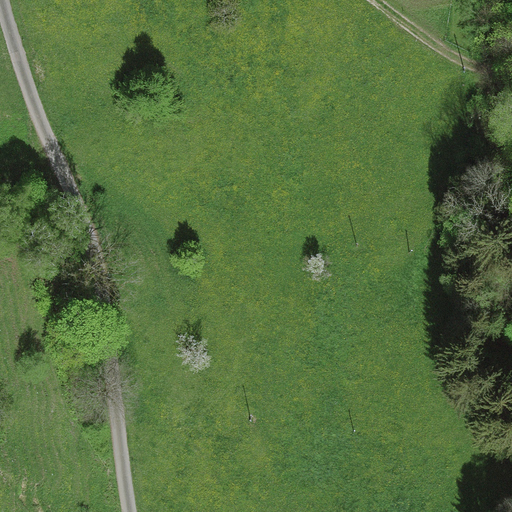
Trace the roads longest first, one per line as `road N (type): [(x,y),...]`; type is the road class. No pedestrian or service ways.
road 1 (unclassified): [(2,0),(29,93),(93,242),(130,511)]
road 2 (track): [(378,0),(472,65),(511,68)]
